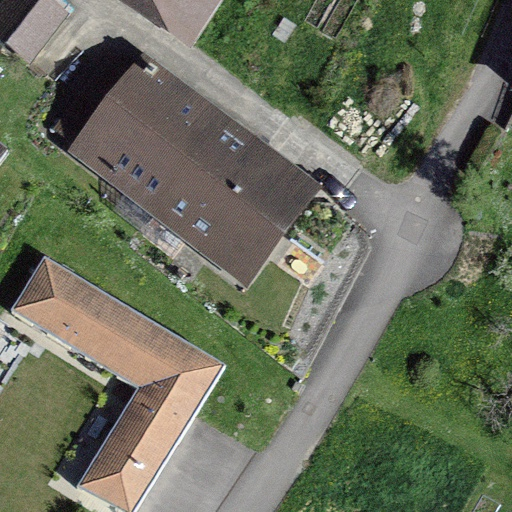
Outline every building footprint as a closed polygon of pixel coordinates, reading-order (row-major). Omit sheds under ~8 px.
[(9,0),(0,11),(0,40),(29,64),(65,18),(42,0),(9,0)] [(123,0),(188,44),(217,0),(123,0)] [(160,207),(219,132),(143,73),(131,89),(106,68),(59,131),(160,207)] [(219,132),(160,207),(236,268),(264,231),(274,238),(305,198),(219,132)] [(137,391),(76,489),(113,511),(136,511),(224,371),(44,260),(11,313),(137,391)]
